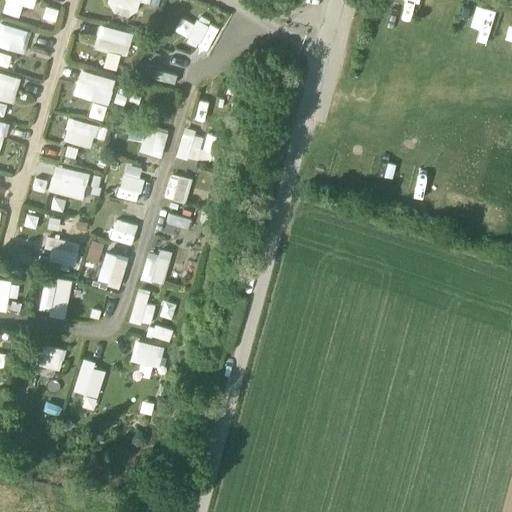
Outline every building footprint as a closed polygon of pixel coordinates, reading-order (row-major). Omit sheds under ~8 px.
[(23,5),(35,9),(37,0),(4,0),(1,11),(19,16),(23,5)] [(134,17),(139,0),(148,3),(149,0),(107,0),(105,8),(134,17)] [(0,46),(24,54),(31,31),(0,21),(0,46)] [(100,23),(93,45),(126,56),(133,34),(100,23)] [(194,49),(197,37),(172,31),(170,44),(194,49)] [(103,66),(116,69),(120,54),(107,50),(103,66)] [(169,81),(173,73),(153,65),(149,73),(169,81)] [(73,94),(108,104),(116,79),(81,69),(73,94)] [(0,98),(14,102),(21,77),(0,71),(0,98)] [(93,101),(89,115),(103,119),(106,105),(93,101)] [(168,122),(169,104),(150,103),(149,122),(168,122)] [(93,137),(105,138),(107,124),(66,119),(63,142),(92,146),(93,137)] [(0,151),(8,123),(0,120),(0,151)] [(144,125),(138,152),(161,157),(167,131),(144,125)] [(180,131),(178,158),(212,161),(215,135),(180,131)] [(82,199),(89,172),(54,163),(47,190),(82,199)] [(163,198),(185,204),(192,179),(170,173),(163,198)] [(93,174),(89,193),(98,195),(102,175),(93,174)] [(121,198),(142,201),(143,189),(122,187),(121,198)] [(50,217),(48,228),(72,232),(74,220),(50,217)] [(132,244),(138,225),(115,218),(109,238),(132,244)] [(73,264),(76,241),(46,236),(42,259),(73,264)] [(91,240),(86,259),(98,262),(103,243),(91,240)] [(171,254),(148,249),(141,280),(164,285),(171,254)] [(98,283),(122,287),(127,257),(102,253),(98,283)] [(43,276),(39,313),(67,316),(70,279),(43,276)] [(9,279),(0,279),(0,309),(8,310),(9,279)] [(150,326),(155,306),(146,304),(150,291),(138,289),(130,321),(150,326)] [(164,302),(160,316),(172,320),(176,305),(164,302)] [(149,325),(146,337),(170,341),(172,330),(149,325)] [(131,365),(139,366),(137,378),(156,381),(161,346),(134,343),(131,365)] [(33,368),(62,371),(65,349),(36,345),(33,368)] [(106,374),(93,370),(95,363),(83,360),(74,394),(99,400),(106,374)]
